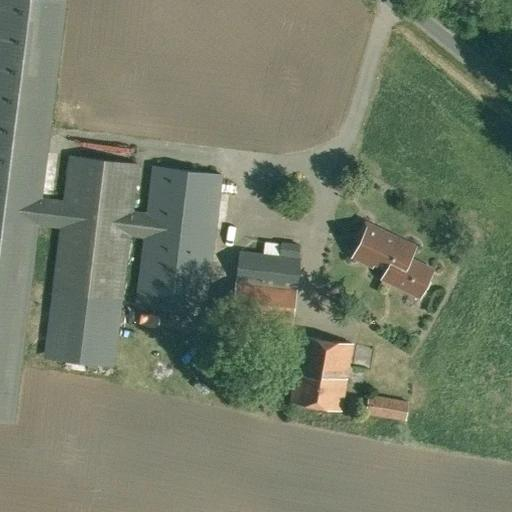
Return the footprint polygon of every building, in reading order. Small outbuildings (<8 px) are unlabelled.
[(0,0),(0,418),(15,421),(38,222),(61,225),(53,294),(47,352),(73,355),(72,368),(87,370),(88,357),(115,360),(119,324),(121,303),(129,234),(145,237),(137,305),(205,314),(221,175),(153,166),(148,213),(132,211),(137,164),(70,154),(64,201),(41,198),(49,126),(63,0),(0,0)] [(69,150),(99,151),(99,139),(69,139),(69,150)] [(413,246),(364,222),(357,236),(360,238),(352,256),(370,265),(372,261),(386,268),(381,278),(418,296),(431,269),(408,258),(413,246)] [(259,321),(292,325),(297,288),(301,258),(298,257),(300,244),(281,242),(280,255),(239,250),(235,282),(231,318),(259,321)] [(342,411),(354,344),(300,335),(289,401),(342,411)] [(225,336),(204,355),(192,365),(221,395),(253,365),(225,336)] [(406,421),(409,401),(368,393),(364,415),(406,421)]
